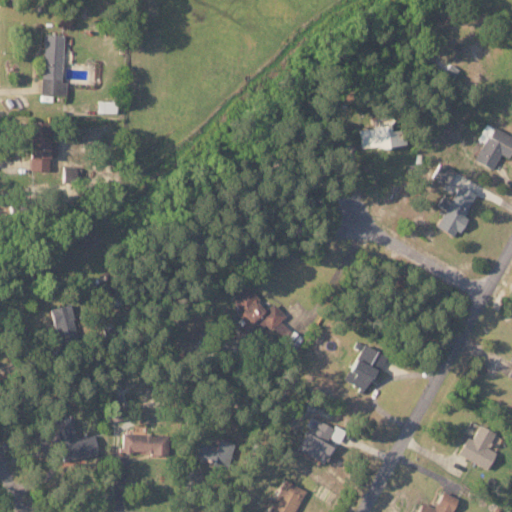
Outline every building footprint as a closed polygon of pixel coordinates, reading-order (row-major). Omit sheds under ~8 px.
[(40,93),(65,94),(65,81),(61,81),(63,33),(43,32),(40,93)] [(115,112),(115,100),(97,100),(97,112),(115,112)] [(30,169),(50,168),(50,158),(56,158),(55,138),(50,138),(49,120),(28,121),(30,169)] [(360,148),(402,144),(400,128),(390,129),(389,124),(358,127),(360,148)] [(494,168),(500,153),(510,157),(511,151),(511,134),(490,126),(476,161),(494,168)] [(432,177),(447,183),(453,168),(438,162),(432,177)] [(477,193),(459,184),(451,200),(442,195),(437,204),(445,208),(436,226),(455,235),(477,193)] [(237,310),(254,330),(263,322),(269,329),(285,316),(273,301),(265,307),(246,284),(230,298),(238,308),(237,310)] [(75,335),(71,304),(51,306),(55,338),(75,335)] [(367,391),(383,352),(362,343),(345,381),(367,391)] [(108,420),(123,419),(123,401),(116,401),(115,397),(107,397),(108,420)] [(57,419),(62,459),(96,454),(94,434),(75,436),(72,416),(57,419)] [(298,449),(323,462),(332,445),(326,442),(334,427),(315,417),(298,449)] [(494,431),(478,424),(472,438),(466,435),(458,455),(487,468),(494,451),(487,447),(494,431)] [(167,433),(121,432),(121,452),(166,452),(167,433)] [(233,443),(217,439),(216,445),(194,440),(190,459),(227,467),(233,443)] [(294,511),(306,489),(284,478),(267,511),(294,511)] [(434,507),(422,501),(417,511),(450,511),(457,497),(441,490),(434,507)]
